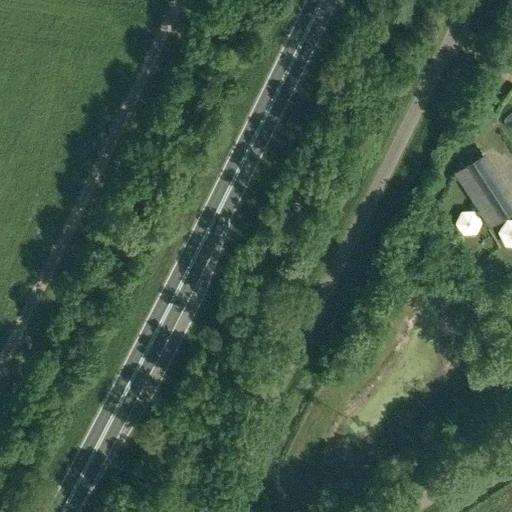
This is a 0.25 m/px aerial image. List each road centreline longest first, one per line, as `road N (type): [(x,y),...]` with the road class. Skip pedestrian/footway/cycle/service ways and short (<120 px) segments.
road 1 (trunk): [(55,511),(228,192),(320,0)]
road 2 (unclassified): [(230,511),(270,401),(471,0)]
road 3 (unclassified): [(407,511),(511,441)]
